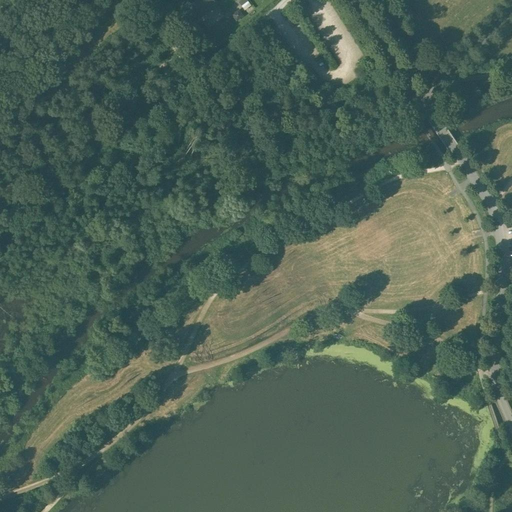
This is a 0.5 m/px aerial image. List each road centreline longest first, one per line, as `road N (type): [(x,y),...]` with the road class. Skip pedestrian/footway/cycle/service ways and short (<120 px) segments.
road 1 (unclassified): [(420,98),(494,213),(502,263),(494,382),(511,426)]
road 2 (unclassified): [(420,98),(511,11)]
